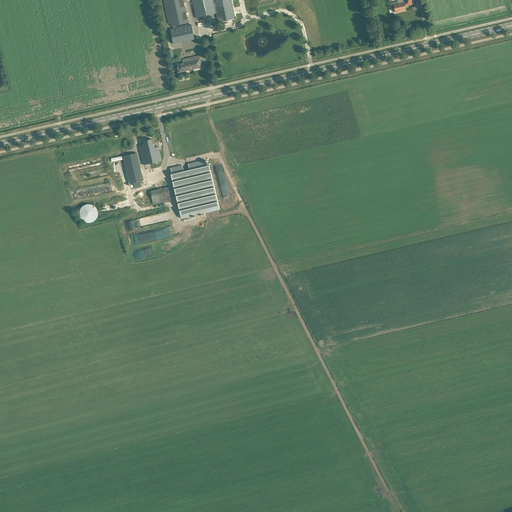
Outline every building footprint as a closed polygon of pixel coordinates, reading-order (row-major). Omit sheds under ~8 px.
[(163,0),(168,24),(171,23),(171,26),(173,26),(173,29),(177,28),(176,25),(188,22),(183,0),(192,0),(196,18),(216,13),(218,22),(235,19),(230,0),(163,0)] [(394,5),(394,7),(395,12),(401,11),(400,10),(405,9),(404,6),(414,3),(413,0),(402,0),(403,3),(394,5)] [(173,29),(170,29),(173,44),(195,39),(191,25),(177,28),(173,29)] [(176,65),(177,68),(178,73),(203,67),(201,61),(200,62),(199,56),(182,60),(183,63),(176,65)] [(140,146),(141,151),(144,165),(162,161),(158,147),(154,148),(153,139),(142,141),(143,146),(140,146)] [(123,156),(127,173),(126,173),(129,184),(133,183),(135,188),(141,186),(140,181),(143,180),(136,152),(123,156)] [(171,174),(181,218),(219,209),(209,165),(206,166),(205,160),(188,164),(189,170),(184,171),(182,165),(170,168),(172,174),(171,174)] [(151,192),(154,205),(171,201),(168,187),(151,192)] [(79,213),(79,214),(79,215),(80,216),(80,217),(81,218),(81,219),(82,220),(83,221),(84,222),(85,222),(86,222),(87,223),(88,223),(89,223),(90,223),(91,222),(92,222),(93,222),(93,221),(94,221),(95,220),(96,219),(97,218),(97,217),(97,216),(98,216),(98,215),(98,214),(98,213),(98,212),(97,211),(97,210),(97,209),(96,209),(96,208),(96,207),(95,207),(94,206),(93,205),(92,205),(91,204),(90,204),(89,204),(88,204),(87,204),(86,205),(85,205),(84,205),(83,206),(82,207),(81,208),(80,209),(80,210),(80,211),(79,212),(79,213)] [(132,245),(173,236),(171,226),(130,235),(132,245)]
